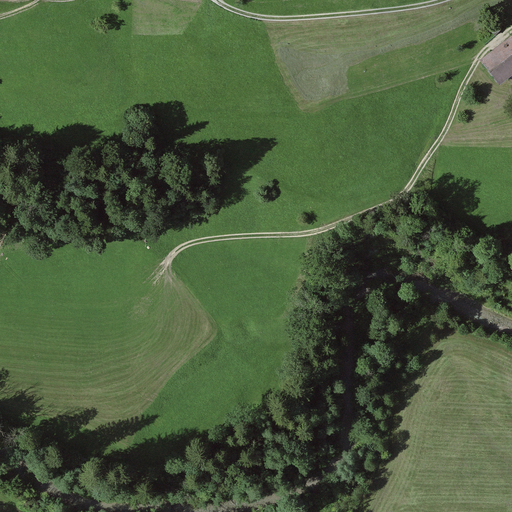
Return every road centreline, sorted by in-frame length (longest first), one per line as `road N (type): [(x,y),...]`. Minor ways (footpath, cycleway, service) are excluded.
road 1 (track): [(511,29),(478,59),(439,141),(396,199),(306,234),(198,241),(166,260)]
road 2 (track): [(212,0),(249,16),(290,17),(445,0)]
